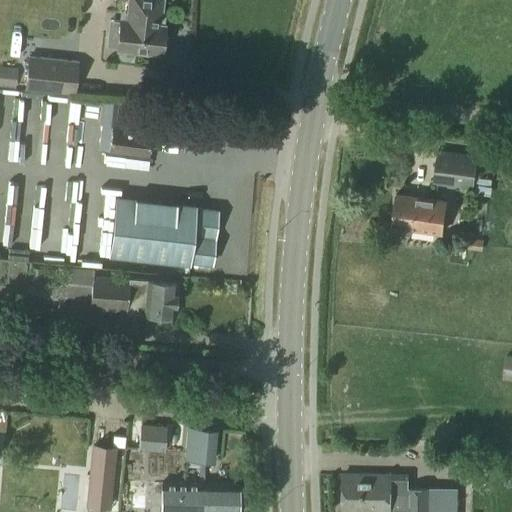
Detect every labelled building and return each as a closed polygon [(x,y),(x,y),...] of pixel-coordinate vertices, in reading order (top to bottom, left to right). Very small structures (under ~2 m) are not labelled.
[(119,23),(116,53),(117,53),(117,58),(118,61),(121,63),(125,64),(129,62),(131,59),(132,54),(161,57),(161,52),(164,49),(166,46),(166,42),(165,38),(163,34),(163,29),(158,29),(161,0),(128,0),(126,23),(119,23)] [(28,59),(25,91),(72,96),(76,64),(28,59)] [(0,66),(0,88),(16,90),(18,69),(0,66)] [(0,91),(0,148),(51,153),(53,122),(15,119),(18,93),(0,91)] [(150,132),(99,126),(97,150),(147,156),(150,132)] [(435,150),(431,184),(472,189),(476,155),(435,150)] [(0,192),(0,218),(10,219),(11,193),(0,192)] [(11,194),(12,220),(22,220),(21,194),(11,194)] [(394,194),(390,227),(439,234),(444,201),(394,194)] [(195,205),(115,197),(109,256),(188,265),(189,262),(211,264),(217,211),(194,208),(195,205)] [(68,267),(66,298),(89,299),(88,311),(174,317),(176,281),(96,276),(96,269),(68,267)] [(16,302),(3,302),(2,315),(15,315),(16,302)] [(511,356),(506,356),(503,378),(511,379),(511,356)] [(139,425),(137,449),(164,451),(166,427),(139,425)] [(0,427),(0,437),(8,439),(9,428),(0,427)] [(213,429),(187,427),(184,460),(210,463),(213,429)] [(109,496),(114,448),(113,448),(113,449),(109,448),(107,462),(92,461),(89,491),(104,492),(104,495),(109,496)] [(468,473),(470,462),(453,459),(451,470),(468,473)] [(343,474),(342,511),(429,511),(429,489),(406,488),(406,489),(390,489),(390,475),(343,474)] [(237,511),(237,484),(161,483),(161,511),(237,511)]
